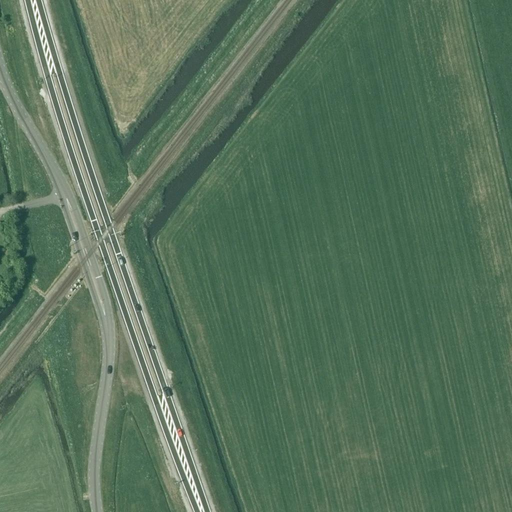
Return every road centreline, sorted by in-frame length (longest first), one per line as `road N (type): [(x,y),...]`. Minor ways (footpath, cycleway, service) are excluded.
road 1 (trunk): [(200,511),(70,143),(32,0)]
road 2 (tertiary): [(96,511),(108,345),(103,314),(65,198),(0,65)]
